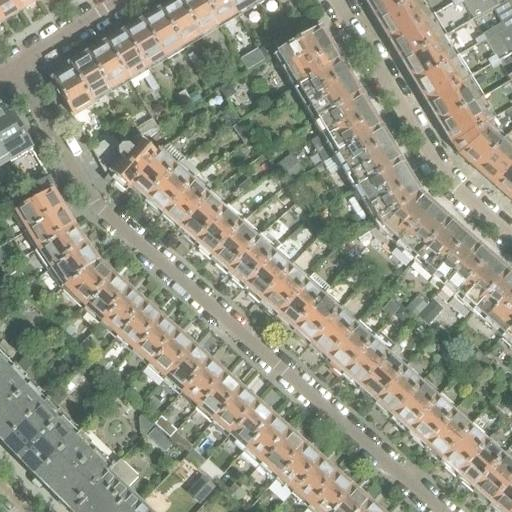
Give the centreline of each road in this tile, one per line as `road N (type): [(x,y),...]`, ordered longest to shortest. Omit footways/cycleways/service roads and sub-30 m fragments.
road 1 (residential): [(9,71),(92,205),(440,511)]
road 2 (residential): [(511,238),(444,180),(332,0)]
road 3 (residential): [(9,71),(128,0)]
